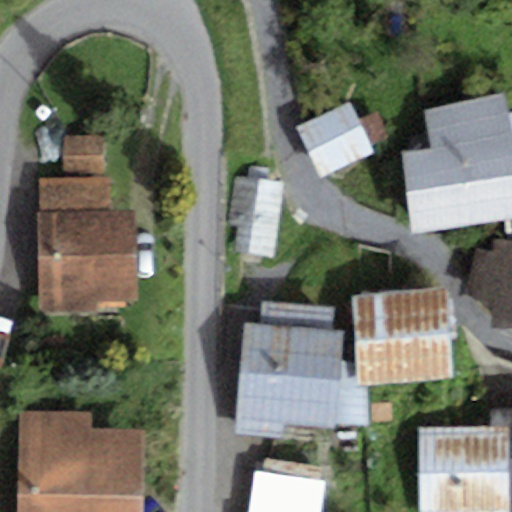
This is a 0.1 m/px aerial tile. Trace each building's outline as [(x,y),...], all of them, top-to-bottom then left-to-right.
[(431,150),(402,152),(414,233),(511,220),(511,123),(511,114),(508,94),(423,112),(431,150)] [(348,105),(299,128),(322,178),(374,154),(371,146),(389,138),(377,112),(356,122),(348,105)] [(105,138),(69,137),(68,170),(104,170),(105,138)] [(284,183),(233,177),(228,225),(238,226),(235,254),(275,259),(284,183)] [(37,215),(38,313),(95,313),(94,300),(136,300),(135,211),(112,212),(112,178),(39,179),(40,215),(37,215)] [(511,241),(494,240),(493,253),(477,250),(467,294),(492,309),(493,328),(511,328),(511,241)] [(447,291),(361,297),(365,363),(367,383),(453,377),(447,291)] [(260,326),(244,325),(235,433),(285,438),(286,425),(335,430),(336,423),(369,426),(367,383),(365,363),(341,363),(344,332),(333,331),(333,308),(261,303),(260,326)] [(511,511),(511,409),(510,409),(511,427),(494,427),(495,511),(511,511)] [(93,415),(21,414),(18,511),(130,511),(132,435),(93,435),(93,415)] [(495,511),(494,427),(419,428),(420,511),(495,511)] [(321,511),(325,482),(253,472),(248,511),(321,511)]
